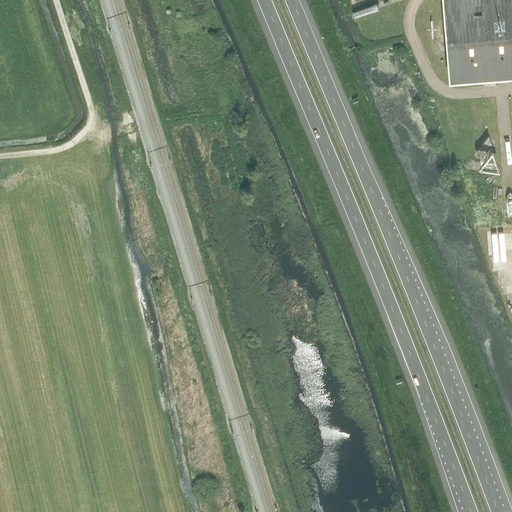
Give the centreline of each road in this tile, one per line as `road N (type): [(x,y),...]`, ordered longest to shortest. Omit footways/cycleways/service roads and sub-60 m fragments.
road 1 (motorway): [(263,0),(470,511)]
road 2 (motorway): [(499,511),(294,0)]
road 3 (track): [(0,157),(54,152),(91,123),(55,0)]
